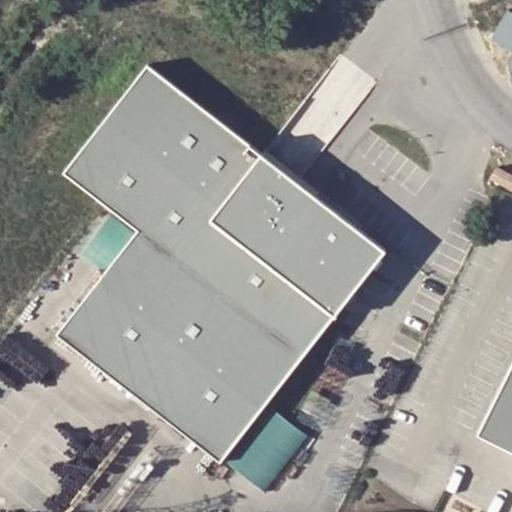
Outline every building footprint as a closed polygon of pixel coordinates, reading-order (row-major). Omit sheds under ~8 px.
[(495,35),(511,42),(511,8),(507,7),(495,35)] [(148,64),(65,171),(138,230),(57,334),(222,461),(388,249),(148,64)] [(489,181),(511,193),(511,175),(497,167),(489,181)] [(109,219),(84,247),(100,261),(117,243),(112,239),(121,230),(109,219)] [(511,363),(478,432),(511,449),(511,363)] [(230,462),(272,489),(311,430),(268,402),(230,462)]
